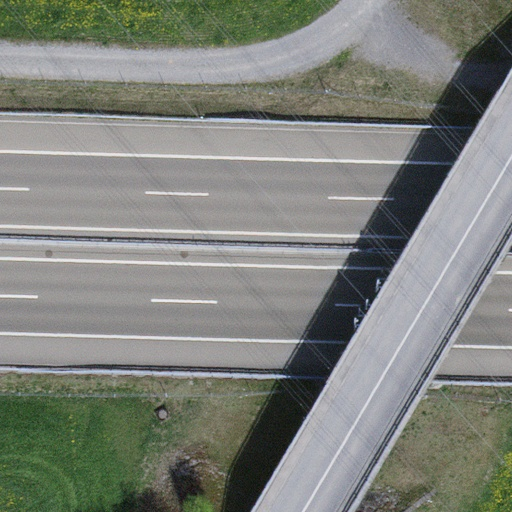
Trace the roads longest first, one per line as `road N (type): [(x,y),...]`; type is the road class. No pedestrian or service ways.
road 1 (motorway): [(0,298),(511,312)]
road 2 (motorway): [(511,202),(0,188)]
road 3 (tertiary): [(511,155),(302,511)]
road 4 (track): [(356,0),(294,45),(214,67),(0,59)]
